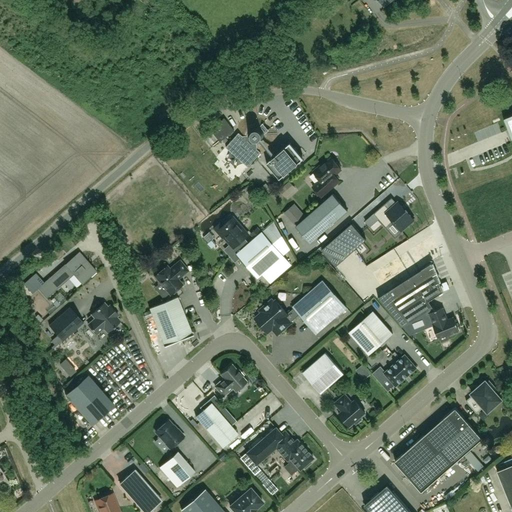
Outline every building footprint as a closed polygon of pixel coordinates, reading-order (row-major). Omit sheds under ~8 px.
[(272,51),(262,58),(268,66),(278,59),(272,51)] [(224,117),(210,128),(220,141),(234,130),(224,117)] [(257,150),(257,144),(260,143),(262,141),(264,138),(264,134),(268,130),(263,124),(259,128),(256,127),(253,128),(250,130),(248,133),(248,136),(242,136),(238,133),(225,147),(226,148),(227,147),(232,152),(234,151),(243,159),(242,161),(247,166),(247,167),(261,153),(257,150)] [(280,179),(303,159),(295,150),(295,149),(296,148),(296,147),(294,149),(290,145),(291,144),(290,143),(275,156),(272,158),(266,163),(280,179)] [(323,166),(322,164),(313,172),(320,180),(313,187),(321,197),(339,181),(334,175),(341,169),(340,168),(340,166),(337,162),(335,162),(331,158),(323,166)] [(294,185),(285,192),(290,199),(299,191),(294,185)] [(332,194),(296,227),(311,244),(347,211),(348,211),(333,194),(332,194)] [(374,214),(365,221),(370,227),(379,219),(395,238),(402,232),(401,231),(414,219),(399,202),(397,204),(389,211),(384,205),(374,214)] [(285,212),(295,224),(305,216),(295,204),(285,212)] [(291,265),(283,256),(262,231),(248,244),(244,239),(249,235),(233,217),(223,226),(220,223),(214,228),(218,233),(220,232),(231,245),(225,250),(235,261),(239,257),(258,278),(273,265),(276,270),(268,277),(272,282),(291,265)] [(352,223),(321,250),(335,267),(366,240),(352,223)] [(299,256),(302,261),(311,256),(309,251),(299,256)] [(96,271),(79,252),(56,272),(64,281),(65,281),(63,279),(71,272),(82,283),(96,271)] [(375,279),(379,284),(420,260),(417,254),(410,257),(400,258),(396,260),(389,261),(379,267),(378,259),(378,258),(375,258),(375,261),(378,267),(374,269),(375,279)] [(188,270),(180,260),(170,269),(167,266),(155,276),(155,277),(154,278),(159,283),(160,282),(170,294),(182,284),(177,277),(181,274),(182,276),(188,270)] [(433,326),(438,339),(440,338),(442,342),(448,339),(447,336),(459,330),(454,317),(448,320),(443,308),(435,311),(429,301),(443,292),(435,271),(432,264),(378,299),(402,327),(409,322),(429,309),(430,313),(434,325),(433,326)] [(59,287),(50,277),(38,288),(46,297),(59,287)] [(299,315),(316,334),(347,308),(323,280),(292,307),(294,308),(287,314),(276,301),(274,302),(272,300),(260,310),(262,313),(255,319),(267,332),(272,328),(277,334),(291,322),(299,315)] [(164,346),(193,335),(193,334),(192,334),(177,297),(149,308),(164,345),(164,346)] [(103,327),(107,332),(113,327),(113,328),(115,326),(114,326),(119,321),(116,317),(118,315),(110,306),(107,308),(104,303),(98,308),(98,307),(96,309),(97,309),(91,314),(95,318),(88,325),(91,329),(92,331),(93,330),(96,334),(103,327)] [(83,322),(70,307),(49,325),(62,341),(83,322)] [(88,309),(82,312),(85,318),(91,315),(88,309)] [(393,334),(373,311),(349,332),(369,355),(393,334)] [(201,334),(209,331),(206,325),(199,328),(201,334)] [(326,352),(302,373),(321,394),(344,374),(326,352)] [(385,372),(384,373),(385,373),(396,385),(395,386),(396,386),(396,385),(416,368),(405,355),(385,373),(385,372)] [(65,359),(60,364),(70,376),(76,371),(65,359)] [(237,371),(232,364),(221,374),(225,378),(221,382),(221,381),(215,386),(223,396),(229,391),(229,390),(232,387),(236,391),(246,381),(242,376),(243,375),(239,370),(237,371)] [(91,425),(114,405),(88,375),(65,395),(91,425)] [(484,407),(487,411),(488,412),(488,411),(501,400),(501,399),(493,390),(496,388),(489,380),(486,383),(486,382),(485,381),(485,382),(472,393),(472,394),(473,395),(466,401),(477,413),(484,407)] [(355,401),(352,403),(345,395),(335,403),(342,411),(339,414),(349,426),(354,422),(356,424),(362,419),(360,417),(365,413),(355,401)] [(211,403),(195,416),(222,447),(238,433),(211,403)] [(482,438),(456,408),(395,461),(422,491),(482,438)] [(168,420),(155,431),(170,448),(184,436),(177,429),(176,430),(168,420)] [(313,459),(313,458),(313,457),(297,440),(297,439),(296,440),(293,443),(284,432),(285,431),(285,430),(281,434),(275,427),(246,453),(256,465),(276,448),(279,451),(282,455),(287,460),(289,458),(292,460),(284,467),(291,475),(298,468),(299,469),(300,470),(300,469),(303,467),(305,468),(311,463),(310,461),(312,459),(313,459)] [(195,471),(177,451),(159,467),(176,487),(195,471)] [(511,464),(497,471),(511,508),(511,464)] [(456,471),(458,479),(470,475),(468,468),(456,471)] [(135,470),(119,483),(144,511),(147,511),(161,500),(135,470)] [(193,473),(186,479),(190,484),(197,478),(193,473)] [(411,511),(394,492),(388,485),(380,491),(365,504),(370,511),(411,511)] [(250,489),(231,505),(230,505),(230,506),(231,506),(235,511),(251,511),(255,509),(255,508),(262,502),(263,502),(262,501),(250,489),(251,488),(250,488),(249,488),(250,489)] [(224,511),(204,489),(181,509),(183,511),(224,511)] [(119,511),(112,493),(95,500),(98,507),(97,508),(99,511),(119,511)]
